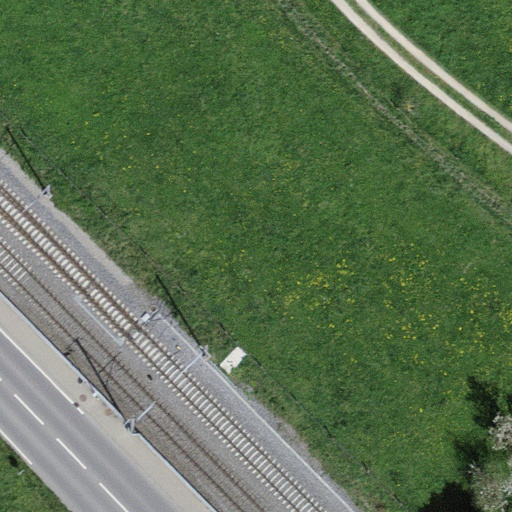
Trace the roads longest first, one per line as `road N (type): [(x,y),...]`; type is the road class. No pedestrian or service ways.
road 1 (track): [(316,0),(434,114),(511,169)]
road 2 (primary): [(0,382),(124,511)]
